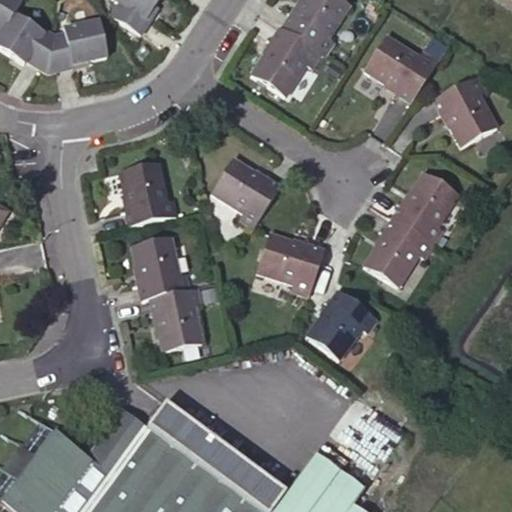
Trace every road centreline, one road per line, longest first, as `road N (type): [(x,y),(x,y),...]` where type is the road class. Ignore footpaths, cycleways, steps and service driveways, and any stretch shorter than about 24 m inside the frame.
road 1 (residential): [(0,382),(57,368),(76,345),(80,290),(54,187),(55,125)]
road 2 (residential): [(228,0),(183,73),(144,104),(55,125)]
